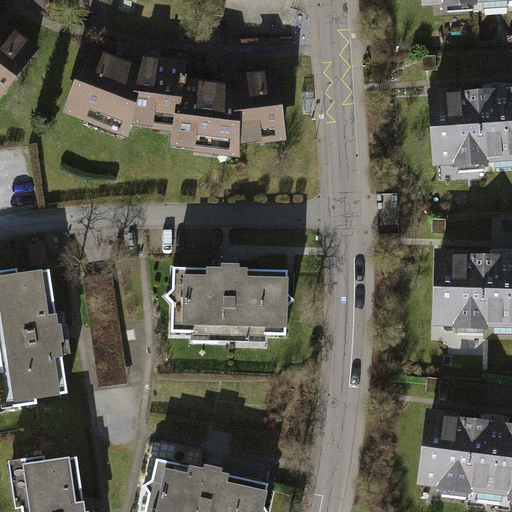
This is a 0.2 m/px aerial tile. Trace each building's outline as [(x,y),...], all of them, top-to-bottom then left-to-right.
[(511,0),(421,0),(423,17),(511,10),(511,0)] [(0,109),(3,112),(42,61),(9,37),(0,45),(0,109)] [(70,110),(111,126),(131,135),(135,124),(181,130),(187,85),(190,67),(150,61),(145,76),(134,73),(134,68),(94,52),(70,110)] [(179,147),(222,153),(244,156),(245,144),(291,139),(284,76),(244,80),(243,95),(231,95),(231,91),(187,85),(181,130),(179,147)] [(511,91),(429,97),(435,181),(511,175),(511,91)] [(511,251),(433,249),(430,329),(511,332),(511,251)] [(0,269),(0,408),(69,399),(63,356),(71,355),(64,312),(58,313),(50,262),(0,269)] [(171,305),(170,333),(286,336),(289,271),(173,267),(172,292),(166,299),(171,305)] [(98,275),(83,277),(99,387),(127,383),(119,323),(111,273),(98,275)] [(511,426),(430,416),(422,480),(511,491),(511,426)] [(5,465),(12,511),(86,511),(78,454),(5,465)] [(265,511),(272,487),(158,461),(152,484),(144,488),(149,497),(145,511),(265,511)]
